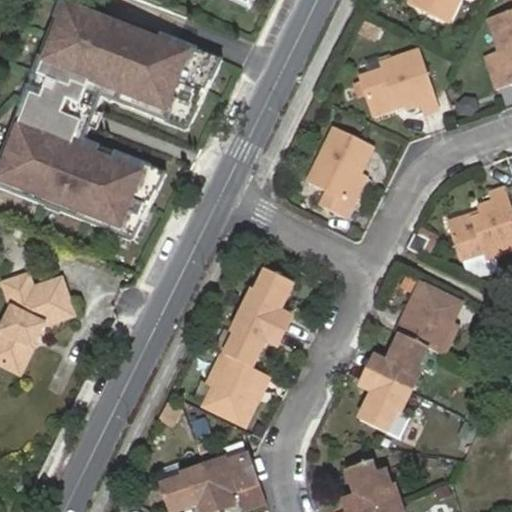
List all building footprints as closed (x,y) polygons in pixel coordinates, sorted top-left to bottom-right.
[(254,0),(233,0),(250,8),(254,0)] [(417,0),(416,5),(449,21),(458,0),(417,0)] [(82,146),(100,101),(187,134),(222,65),(61,3),(0,161),(0,193),(131,244),(165,178),(82,146)] [(511,18),(483,28),(492,60),(466,69),(474,97),(502,86),(500,79),(511,75),(511,18)] [(454,37),(447,52),(457,57),(465,42),(454,37)] [(406,95),(409,102),(411,109),(424,104),(427,113),(442,107),(421,49),(379,64),(381,71),(361,76),(372,106),(406,95)] [(375,114),(409,102),(406,95),(372,106),(375,114)] [(351,200),(363,175),(376,149),(337,131),(314,180),(331,191),(324,205),(350,216),(357,203),(351,200)] [(369,177),(363,175),(351,200),(357,203),(369,177)] [(475,223),(442,235),(450,259),(470,252),(474,264),(511,252),(511,233),(498,192),(483,196),(486,206),(471,212),(471,214),(475,223)] [(440,226),(442,235),(475,223),(471,214),(440,226)] [(432,238),(415,230),(407,246),(423,255),(432,238)] [(251,288),(241,308),(287,329),(293,316),(290,314),(303,286),(266,269),(256,290),(251,288)] [(9,341),(0,361),(0,362),(30,377),(48,338),(75,318),(62,280),(33,291),(27,276),(1,285),(16,328),(9,341)] [(403,327),(434,342),(447,348),(461,320),(452,315),(460,297),(421,278),(399,326),(403,327)] [(287,329),(241,308),(231,329),(236,332),(225,355),(262,371),(274,345),(278,347),(287,329)] [(293,316),(287,329),(293,332),(299,319),(293,316)] [(374,371),(417,390),(423,374),(419,373),(434,342),(403,327),(389,356),(386,356),(382,354),(374,371)] [(293,332),(287,329),(278,347),(285,350),(293,332)] [(312,341),(293,332),(285,350),(278,347),(274,345),(262,371),(271,376),(290,386),(312,341)] [(0,343),(0,361),(9,341),(3,338),(0,343)] [(368,368),(374,371),(382,354),(377,351),(368,368)] [(262,371),(225,355),(220,352),(206,381),(213,384),(204,404),(248,424),(271,376),(262,371)] [(362,382),(368,385),(374,371),(368,368),(362,382)] [(374,371),(368,385),(374,388),(362,413),(394,428),(405,403),(410,405),(417,390),(374,371)] [(166,403),(160,418),(177,424),(182,409),(166,403)] [(410,405),(405,403),(394,428),(402,432),(414,407),(410,405)] [(427,414),(414,407),(402,432),(415,439),(427,414)] [(220,457),(205,463),(217,501),(231,496),(229,489),(238,486),(260,478),(251,453),(222,462),(220,457)] [(359,510),(405,496),(400,482),(397,483),(390,466),(384,468),(379,454),(352,463),(362,493),(355,496),(359,510)] [(217,501),(205,463),(185,470),(187,475),(165,482),(174,509),(199,500),(201,506),(217,501)] [(267,497),(260,478),(238,486),(244,505),(267,497)] [(231,496),(217,501),(219,508),(234,502),(231,496)] [(345,499),(350,511),(353,511),(359,510),(355,496),(345,499)] [(406,511),(410,510),(405,496),(359,510),(360,511),(406,511)] [(217,501),(201,506),(202,511),(208,511),(219,508),(217,501)]
